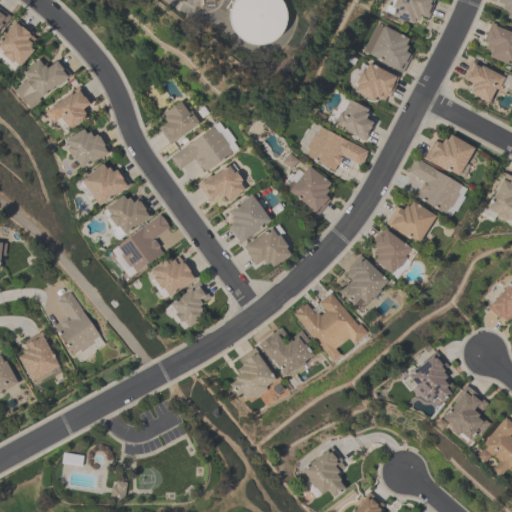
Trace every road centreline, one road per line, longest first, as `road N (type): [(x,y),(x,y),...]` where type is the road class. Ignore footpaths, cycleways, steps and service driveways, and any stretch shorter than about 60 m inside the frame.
road 1 (residential): [(0,460),(226,336),(345,231),(396,147),(461,0)]
road 2 (residential): [(36,0),(97,56),(133,145),(193,232),(263,311)]
